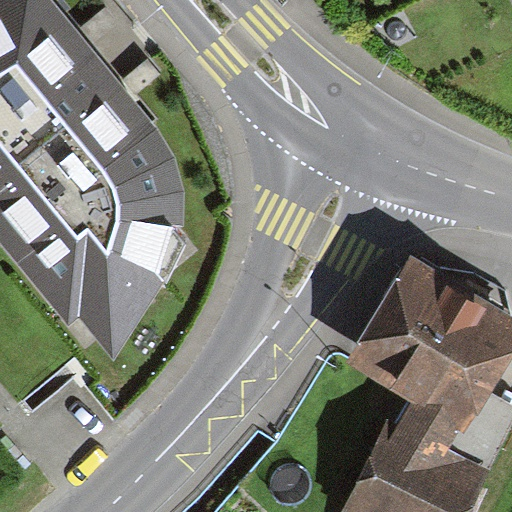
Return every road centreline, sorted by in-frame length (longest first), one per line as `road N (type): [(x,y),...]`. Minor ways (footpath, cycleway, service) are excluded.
road 1 (tertiary): [(102,511),(251,360),(367,139)]
road 2 (tertiary): [(367,139),(198,0)]
road 3 (tertiary): [(367,139),(511,201)]
